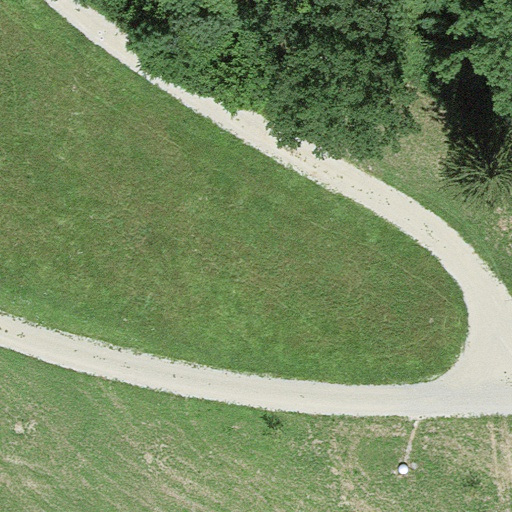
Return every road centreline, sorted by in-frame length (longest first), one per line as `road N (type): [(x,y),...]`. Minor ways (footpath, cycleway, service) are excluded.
road 1 (track): [(72,0),(116,39),(476,279),(503,321),(497,399)]
road 2 (track): [(0,323),(228,389),(511,400)]
